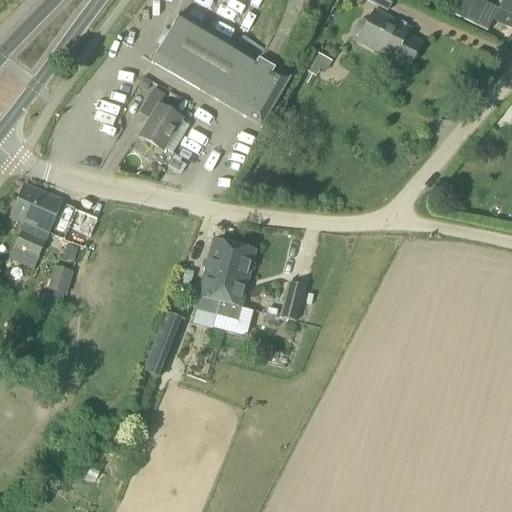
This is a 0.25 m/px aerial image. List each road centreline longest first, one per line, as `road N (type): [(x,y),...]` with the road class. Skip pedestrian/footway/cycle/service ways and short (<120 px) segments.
road 1 (unclassified): [(391,223),(267,222),(170,208),(0,161)]
road 2 (unclassified): [(391,223),(511,77)]
road 3 (primary): [(0,131),(99,0)]
road 4 (unclassified): [(511,244),(391,223)]
